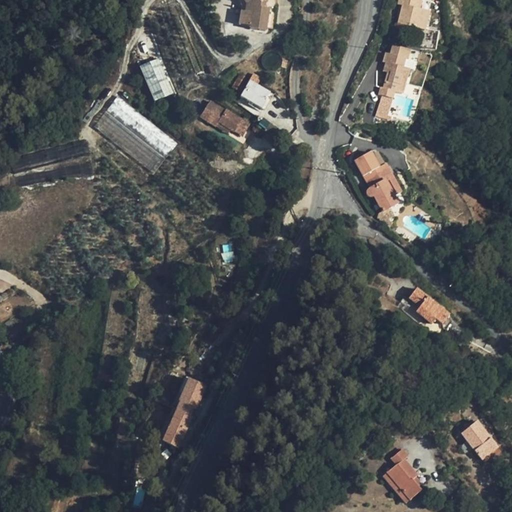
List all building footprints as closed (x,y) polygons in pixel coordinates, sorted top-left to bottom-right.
[(253,13),(250,27),(250,29),(266,32),(269,9),(260,8),(261,4),(264,4),(266,3),(267,2),(267,1),(267,0),(243,0),(247,4),(246,12),(253,13)] [(421,0),(399,0),(398,5),(400,6),(402,6),(399,19),(398,24),(424,31),(429,12),(426,11),(419,9),(421,0)] [(426,8),(427,0),(421,0),(419,9),(426,11),(427,8),(426,8)] [(209,78),(182,13),(179,14),(173,1),(146,12),(179,91),(209,78)] [(250,27),(253,13),(246,12),(242,11),(239,25),(250,27)] [(176,98),(150,38),(137,44),(138,49),(132,51),(156,106),(176,98)] [(409,50),(393,45),(391,54),(386,53),(384,62),(386,63),(385,65),(388,66),(386,72),(388,73),(383,88),(381,87),(378,95),(393,99),(395,92),(402,94),(405,83),(408,84),(410,78),(406,77),(409,69),(414,71),(416,62),(407,60),(409,50)] [(231,87),(240,92),(248,78),(240,73),(231,87)] [(270,92),(250,81),(241,97),(262,109),(267,99),(267,98),(270,92)] [(179,141),(119,95),(93,127),(154,174),(179,141)] [(245,133),(252,122),(244,117),(243,119),(226,108),(225,110),(210,101),(200,117),(216,127),(218,123),(231,130),(234,132),(235,132),(240,135),(242,132),(245,133)] [(377,108),(370,106),(367,116),(374,118),(377,108)] [(218,123),(216,127),(228,134),(231,130),(218,123)] [(372,187),(369,188),(368,189),(367,192),(368,194),(369,195),(370,195),(371,195),(373,195),(382,212),(397,204),(393,197),(384,180),(392,176),(385,164),(365,175),(372,187)] [(369,188),(372,187),(365,175),(363,177),(369,188)] [(384,180),(393,197),(401,193),(392,176),(384,180)] [(232,244),(222,245),(223,263),(234,262),(232,244)] [(449,316),(416,290),(408,299),(419,307),(415,312),(431,325),(436,320),(442,325),(449,316)] [(180,448),(206,384),(188,377),(162,441),(180,448)] [(169,417),(161,411),(152,426),(159,431),(169,417)] [(476,423),(461,435),(481,461),(496,449),(476,423)] [(396,465),(383,476),(406,504),(421,491),(411,480),(417,475),(404,460),(407,457),(402,450),(391,459),(396,465)]
